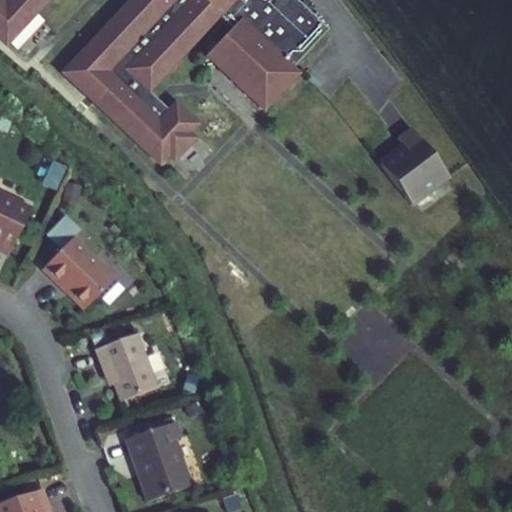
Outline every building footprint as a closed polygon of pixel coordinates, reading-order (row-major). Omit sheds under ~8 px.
[(329,30),(296,0),(0,0),(0,38),(4,41),(33,9),(40,8),(44,0),(129,0),(125,3),(125,10),(111,20),(111,26),(97,36),(96,42),(83,52),(82,59),(69,68),(68,76),(162,165),(170,156),(176,161),(195,140),(189,135),(198,126),(176,105),(170,112),(150,94),(162,75),(169,74),(177,60),(183,58),(191,44),(198,42),(204,30),(219,14),(234,28),(218,45),(218,57),(230,68),(231,81),(246,95),(259,95),(269,104),(299,72),(294,67),(329,30)] [(410,205),(448,176),(411,128),(397,139),(403,147),(379,165),(410,205)] [(233,177),(251,161),(242,151),(224,167),(233,177)] [(47,183),(62,189),(72,165),(57,160),(47,183)] [(0,252),(8,257),(31,209),(0,194),(0,252)] [(62,250),(43,269),(85,310),(114,280),(73,240),(75,238),(75,227),(65,218),(47,236),(62,250)] [(97,341),(99,349),(123,340),(120,332),(97,341)] [(101,366),(105,365),(114,387),(120,403),(156,389),(136,335),(123,340),(99,349),(95,350),(101,366)] [(105,365),(101,366),(109,389),(114,387),(105,365)] [(142,428),(144,434),(172,424),(170,419),(142,428)] [(144,434),(125,441),(147,502),(191,487),(175,441),(181,439),(175,423),(172,424),(144,434)] [(49,511),(42,490),(0,504),(0,511),(49,511)]
